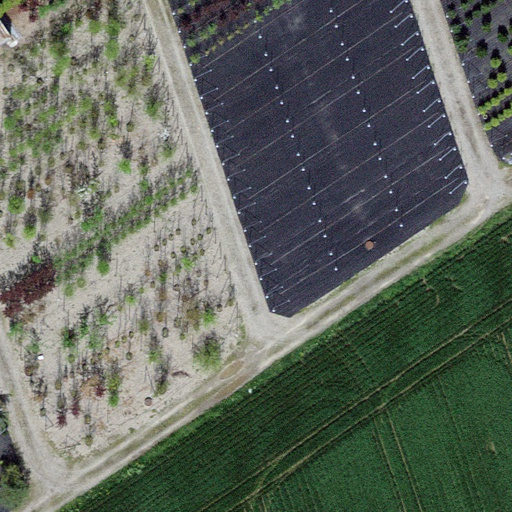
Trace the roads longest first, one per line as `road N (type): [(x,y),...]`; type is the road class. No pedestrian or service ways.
road 1 (track): [(511,187),(33,511)]
road 2 (track): [(157,0),(272,348)]
road 3 (track): [(426,0),(489,202)]
road 4 (track): [(0,345),(53,497)]
